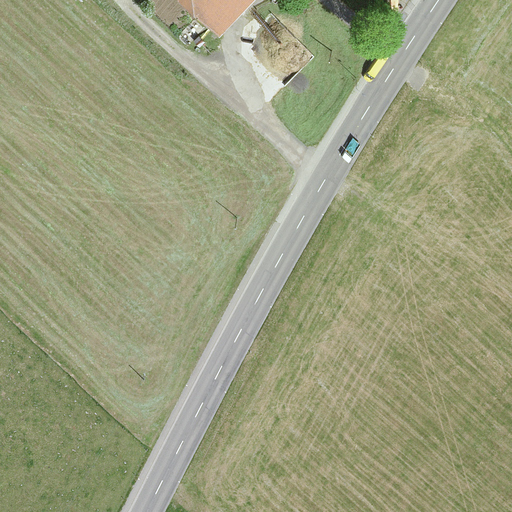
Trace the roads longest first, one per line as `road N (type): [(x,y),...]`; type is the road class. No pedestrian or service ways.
road 1 (tertiary): [(150,511),(312,200),(442,0)]
road 2 (unknown): [(312,200),(205,81),(114,0)]
